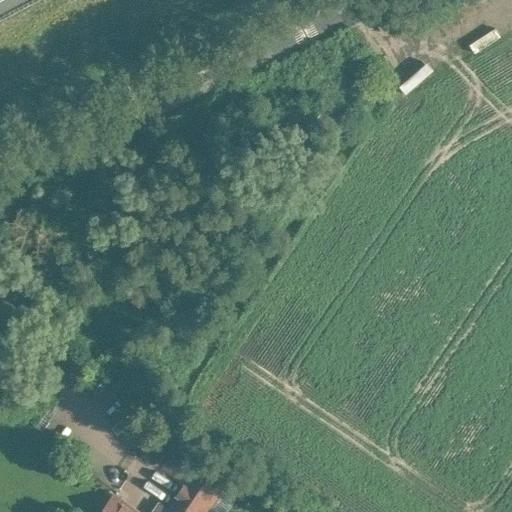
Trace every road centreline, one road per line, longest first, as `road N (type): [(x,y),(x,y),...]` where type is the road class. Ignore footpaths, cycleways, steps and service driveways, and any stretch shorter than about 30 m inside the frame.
road 1 (unclassified): [(367,0),(0,174)]
road 2 (unknown): [(23,334),(118,435)]
